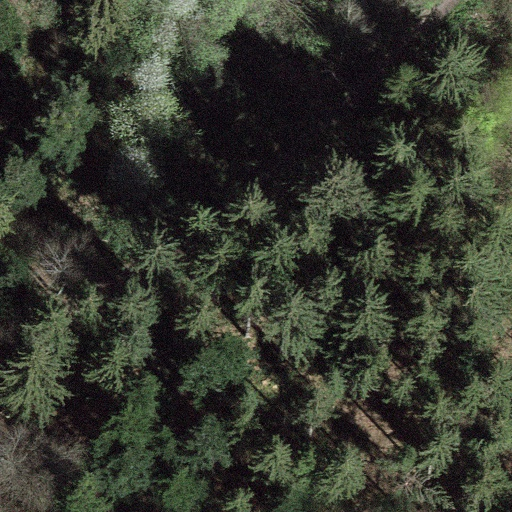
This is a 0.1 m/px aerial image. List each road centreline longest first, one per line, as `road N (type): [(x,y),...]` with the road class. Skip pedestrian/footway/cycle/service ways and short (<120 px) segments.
road 1 (track): [(0,361),(99,302),(416,0)]
road 2 (track): [(0,430),(146,511)]
